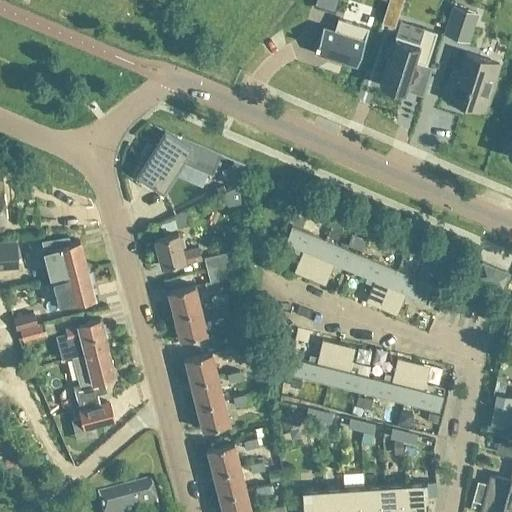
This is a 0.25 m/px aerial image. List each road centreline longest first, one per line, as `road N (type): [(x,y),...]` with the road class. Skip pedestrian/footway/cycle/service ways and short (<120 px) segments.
road 1 (tertiary): [(511,222),(174,79)]
road 2 (residential): [(450,511),(477,362),(283,295)]
road 3 (tertiary): [(164,408),(107,197),(78,155)]
road 4 (residential): [(24,511),(164,408)]
road 5 (tertiary): [(78,155),(174,79)]
